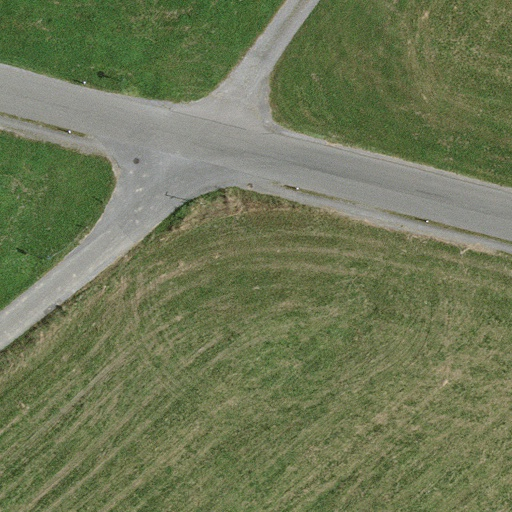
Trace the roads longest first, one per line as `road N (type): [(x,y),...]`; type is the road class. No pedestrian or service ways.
road 1 (tertiary): [(511,218),(210,142)]
road 2 (unclassified): [(210,142),(141,214),(0,333)]
road 3 (tertiary): [(210,142),(0,89)]
road 4 (track): [(303,0),(210,142)]
